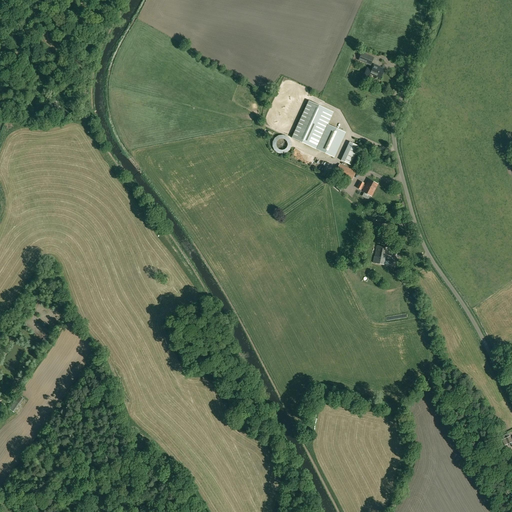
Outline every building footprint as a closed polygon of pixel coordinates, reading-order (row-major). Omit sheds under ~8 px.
[(359,59),(371,64),(374,58),(362,53),(359,59)] [(380,78),(384,69),(378,67),(378,66),(374,64),(372,70),(367,68),(364,74),(369,76),(370,74),(380,78)] [(334,112),(309,101),(292,138),(315,149),(327,124),(328,124),(334,112)] [(328,124),(327,124),(315,149),(334,157),(346,132),(328,124)] [(351,165),(359,147),(349,142),(341,160),(347,163),(351,165)] [(336,172),(352,180),(356,172),(339,164),(336,172)] [(357,188),(361,190),(361,188),(364,190),(363,192),(370,195),(373,190),(374,190),(377,184),(369,179),(366,186),(364,184),(364,183),(360,181),(357,188)] [(374,256),(373,263),(384,265),(386,258),(386,259),(388,248),(377,245),(375,256),(374,256)] [(395,271),(399,281),(408,277),(404,267),(395,271)] [(14,412),(24,398),(19,395),(9,409),(14,412)] [(505,446),(507,445),(511,443),(511,445),(511,439),(510,436),(502,440),(505,446)]
